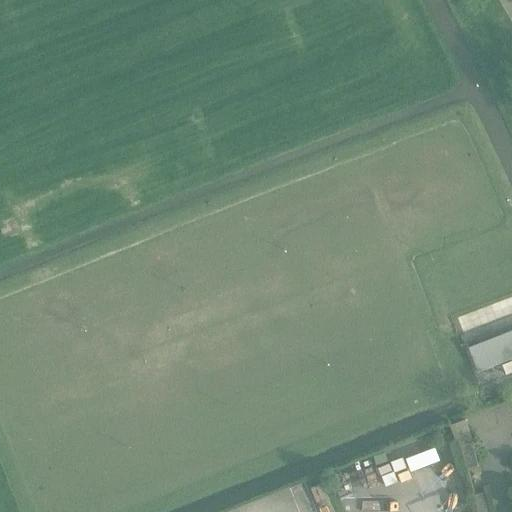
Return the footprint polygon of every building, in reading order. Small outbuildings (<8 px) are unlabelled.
[(477,340),(467,344),(478,373),(489,369),(511,359),(511,331),(496,338),(494,334),(477,340)] [(511,361),(503,365),(507,375),(508,375),(511,373),(511,361)] [(467,469),(478,467),(472,442),(461,445),(467,469)] [(346,506),(367,497),(360,481),(339,489),(346,506)] [(477,511),(490,511),(486,493),(474,496),(477,511)]
